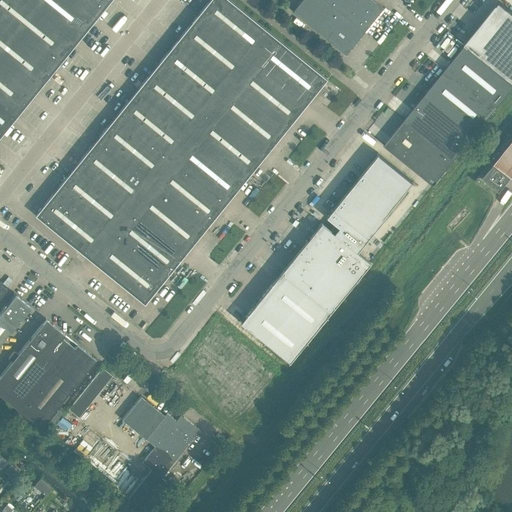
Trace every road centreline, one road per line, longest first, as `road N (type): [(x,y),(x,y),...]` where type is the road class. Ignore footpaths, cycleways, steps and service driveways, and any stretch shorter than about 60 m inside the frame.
road 1 (unclassified): [(158,353),(181,335),(452,0)]
road 2 (primary): [(511,217),(275,511)]
road 3 (primary): [(312,511),(511,268)]
road 4 (unclassified): [(158,353),(0,235)]
